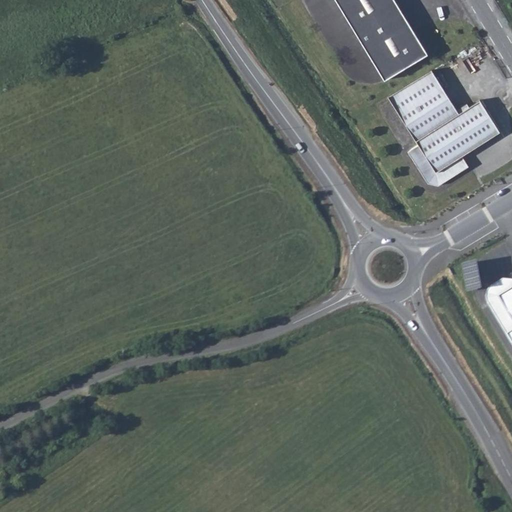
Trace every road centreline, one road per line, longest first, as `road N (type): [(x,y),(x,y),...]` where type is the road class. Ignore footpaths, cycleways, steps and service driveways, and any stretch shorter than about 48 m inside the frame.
road 1 (unclassified): [(0,424),(118,368),(270,333),(364,286)]
road 2 (tertiary): [(343,201),(202,0)]
road 3 (tertiary): [(511,481),(428,336)]
